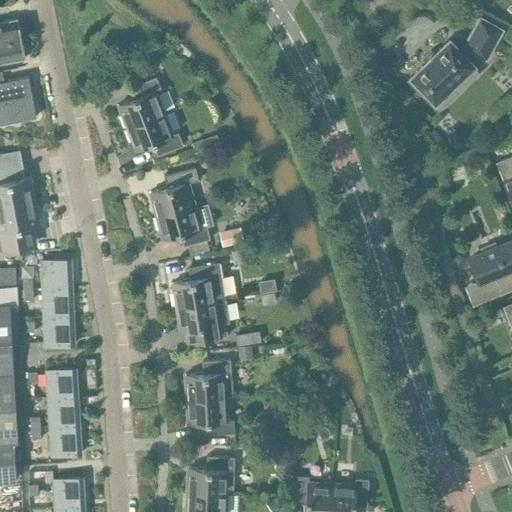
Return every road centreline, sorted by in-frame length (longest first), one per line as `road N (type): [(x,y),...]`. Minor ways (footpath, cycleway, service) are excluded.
road 1 (tertiary): [(449,492),(329,122),(265,0)]
road 2 (residential): [(124,511),(113,367),(41,0)]
